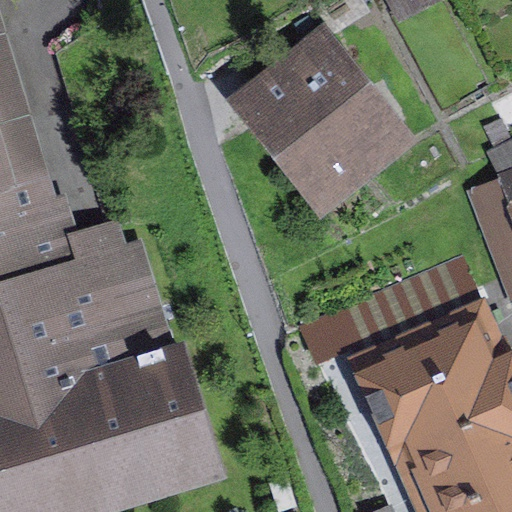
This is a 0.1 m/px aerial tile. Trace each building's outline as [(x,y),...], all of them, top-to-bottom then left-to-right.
[(0,0),(0,193),(9,189),(27,177),(41,168),(0,33),(0,0)] [(286,80),(256,104),(324,190),(389,138),(314,45),(280,73),(286,80)] [(511,178),(471,196),(511,302),(511,178)] [(17,212),(9,189),(0,193),(0,511),(84,511),(220,471),(183,352),(172,356),(137,246),(81,263),(60,199),(17,212)] [(511,511),(511,351),(491,303),(343,368),(406,511),(511,511)]
